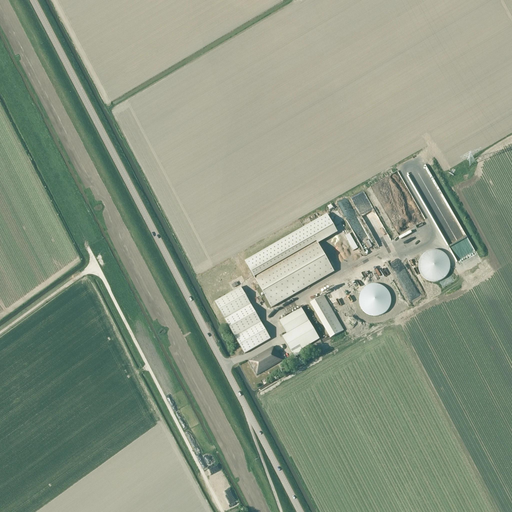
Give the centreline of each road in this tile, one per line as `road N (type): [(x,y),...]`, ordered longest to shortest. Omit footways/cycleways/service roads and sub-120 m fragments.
road 1 (tertiary): [(300,511),(32,0)]
road 2 (track): [(89,251),(222,511)]
